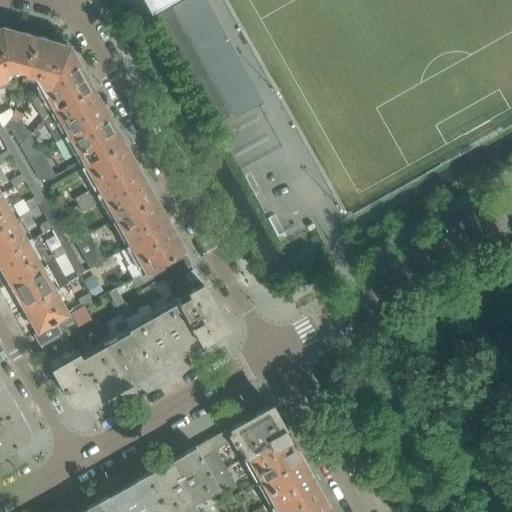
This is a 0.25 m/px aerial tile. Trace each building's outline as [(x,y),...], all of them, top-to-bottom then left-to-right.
[(146,0),(152,10),(153,10),(157,17),(156,18),(215,124),(247,106),(189,0),(187,0),(146,0)] [(24,73),(35,37),(1,27),(0,27),(0,79),(6,76),(7,72),(12,69),(24,73)] [(90,87),(67,46),(66,46),(66,45),(35,37),(24,73),(24,75),(37,78),(54,108),(90,87)] [(122,142),(90,87),(54,108),(85,163),(122,142)] [(16,104),(18,95),(9,94),(10,103),(16,104)] [(3,128),(12,116),(13,114),(10,109),(0,114),(0,125),(1,128),(3,128)] [(18,123),(22,115),(15,111),(13,114),(12,116),(3,128),(6,133),(10,130),(12,134),(18,123)] [(29,136),(31,134),(18,123),(12,134),(20,147),(29,136)] [(13,145),(8,136),(1,140),(6,149),(13,145)] [(40,153),(29,136),(20,147),(27,160),(40,153)] [(153,198),(122,142),(85,163),(116,219),(153,198)] [(18,154),(13,145),(6,149),(7,150),(11,158),(18,154)] [(0,164),(11,158),(7,150),(0,153),(0,164)] [(41,152),(40,153),(27,160),(40,182),(51,180),(55,177),(41,152)] [(23,163),(18,154),(11,158),(16,167),(23,163)] [(28,172),(23,163),(16,167),(21,174),(22,176),(28,172)] [(33,181),(28,172),(22,176),(25,182),(26,185),(33,181)] [(22,176),(21,174),(10,181),(14,188),(25,182),(22,176)] [(38,190),(33,181),(26,185),(32,194),(38,190)] [(44,200),(38,190),(32,194),(34,198),(37,203),(44,200)] [(0,227),(15,219),(0,192),(0,227)] [(78,206),(92,199),(88,192),(75,199),(78,206)] [(20,216),(38,205),(37,203),(34,198),(24,203),(22,200),(13,205),(20,216)] [(183,250),(153,198),(116,219),(112,221),(127,248),(121,251),(129,265),(126,267),(133,279),(137,276),(141,274),(145,271),(149,269),(154,267),(158,264),(162,262),(166,260),(183,250)] [(82,213),(95,205),(92,199),(78,206),(82,213)] [(49,209),(44,200),(37,203),(38,205),(42,212),(49,209)] [(54,218),(49,209),(42,212),(47,221),(54,218)] [(59,227),(54,218),(47,221),(51,228),(51,229),(52,231),(59,227)] [(29,243),(15,219),(0,227),(0,267),(9,284),(42,266),(42,267),(50,262),(37,238),(29,243)] [(51,228),(47,221),(37,226),(42,233),(51,228)] [(64,236),(59,227),(52,231),(57,240),(64,236)] [(103,260),(89,235),(75,243),(89,268),(103,260)] [(69,245),(64,236),(57,240),(61,247),(62,249),(69,245)] [(74,254),(69,245),(62,249),(65,254),(66,254),(67,257),(74,254)] [(62,249),(61,247),(50,253),(54,260),(65,254),(62,249)] [(174,274),(191,264),(183,250),(166,260),(171,268),(174,274)] [(79,263),(74,254),(67,257),(72,267),(79,263)] [(167,271),(171,268),(166,260),(162,262),(167,271)] [(162,262),(158,264),(163,273),(167,271),(162,262)] [(84,272),(79,263),(72,267),(75,271),(78,275),(84,272)] [(158,264),(154,267),(159,275),(163,273),(158,264)] [(55,290),(42,267),(42,266),(9,284),(36,332),(33,334),(60,320),(69,314),(55,290)] [(154,267),(149,269),(154,278),(159,275),(154,267)] [(149,269),(145,271),(150,280),(154,278),(149,269)] [(79,278),(78,275),(75,271),(63,277),(68,284),(79,278)] [(145,271),(141,274),(146,283),(150,280),(145,271)] [(141,274),(137,276),(142,285),(146,283),(141,274)] [(102,291),(93,276),(83,282),(92,297),(102,291)] [(137,276),(133,279),(138,287),(142,285),(137,276)] [(226,327),(201,282),(186,291),(188,295),(178,301),(200,341),(226,327)] [(132,318),(116,290),(108,294),(125,322),(132,318)] [(157,300),(151,291),(142,296),(148,306),(157,300)] [(92,301),(88,294),(77,301),(81,308),(92,301)] [(151,369),(200,341),(178,301),(128,329),(129,330),(151,369)] [(76,321),(71,313),(69,314),(60,320),(64,328),(76,321)] [(430,321),(427,315),(420,318),(424,325),(430,321)] [(65,330),(64,328),(60,320),(33,334),(39,345),(65,330)] [(108,335),(101,324),(94,329),(101,340),(108,335)] [(104,395),(82,357),(81,357),(65,330),(39,345),(71,402),(79,404),(85,401),(87,405),(104,395)] [(104,395),(151,369),(129,330),(82,357),(104,395)] [(0,381),(0,419),(16,410),(0,381)] [(299,458),(289,439),(286,432),(282,426),(270,405),(226,430),(233,441),(234,443),(237,441),(260,481),(299,458)] [(0,453),(22,441),(26,428),(16,410),(0,419),(0,453)] [(233,441),(226,430),(222,432),(228,443),(233,441)] [(228,443),(222,432),(217,435),(224,446),(228,443)] [(224,446),(217,435),(213,437),(219,448),(224,446)] [(219,448),(213,437),(209,440),(215,451),(219,448)] [(215,451),(209,440),(204,442),(210,453),(215,451)] [(210,453),(204,442),(200,445),(206,456),(210,453)] [(206,456),(200,445),(195,447),(202,459),(206,456)] [(166,511),(174,511),(217,488),(218,488),(216,485),(212,477),(202,460),(202,459),(195,447),(146,475),(166,511)] [(226,470),(216,452),(202,460),(212,477),(226,470)] [(316,487),(312,480),(299,458),(260,481),(277,511),(323,511),(328,509),(316,487)] [(230,477),(226,470),(212,477),(216,485),(230,477)] [(166,511),(146,475),(97,503),(102,511),(166,511)] [(102,511),(97,503),(80,511),(102,511)]
